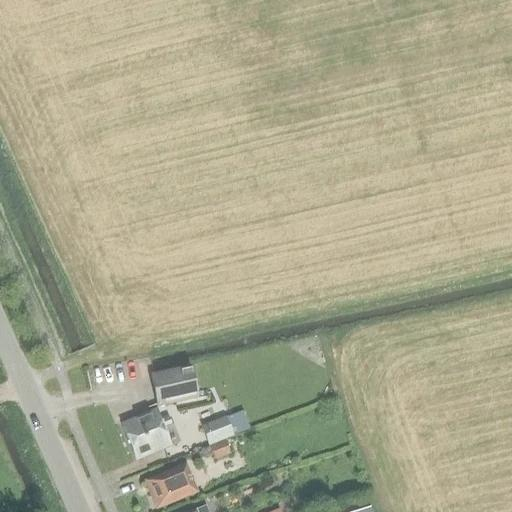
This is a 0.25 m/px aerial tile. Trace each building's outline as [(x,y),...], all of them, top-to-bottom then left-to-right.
[(157,407),(196,399),(189,367),(150,376),(157,407)] [(162,430),(171,427),(166,415),(158,419),(154,411),(121,425),(136,462),(170,448),(162,430)] [(208,446),(231,437),(224,419),(201,428),(208,446)] [(229,455),(224,442),(209,447),(214,460),(229,455)] [(184,466),(174,470),(144,482),(155,510),(196,494),(184,466)]
